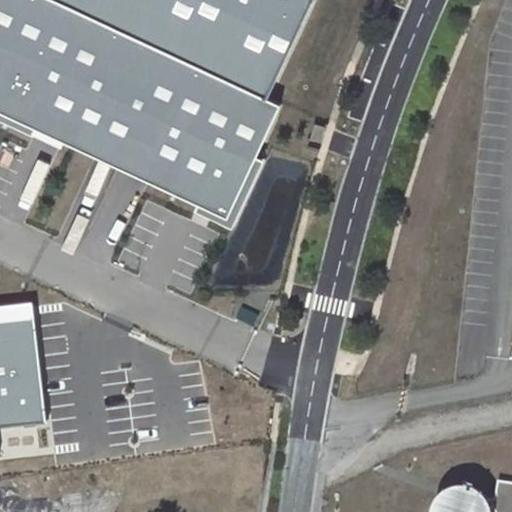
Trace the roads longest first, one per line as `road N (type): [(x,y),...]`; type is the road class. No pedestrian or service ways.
road 1 (unclassified): [(304,435),(380,120),(429,0)]
road 2 (residential): [(0,463),(230,429)]
road 3 (residential): [(511,413),(360,445),(339,435),(304,435)]
